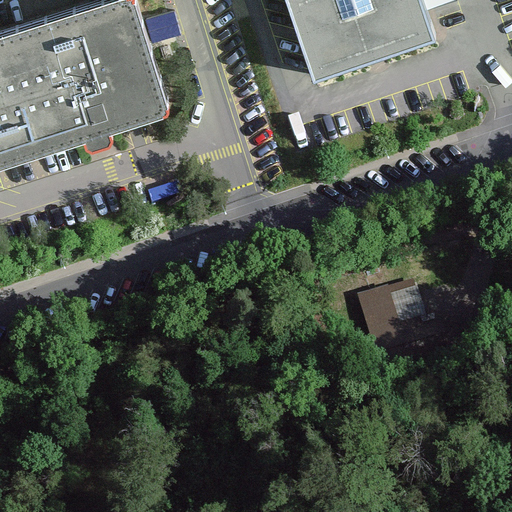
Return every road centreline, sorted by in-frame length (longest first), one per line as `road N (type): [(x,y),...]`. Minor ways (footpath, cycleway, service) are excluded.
road 1 (residential): [(511,130),(0,301)]
road 2 (track): [(511,218),(0,381)]
